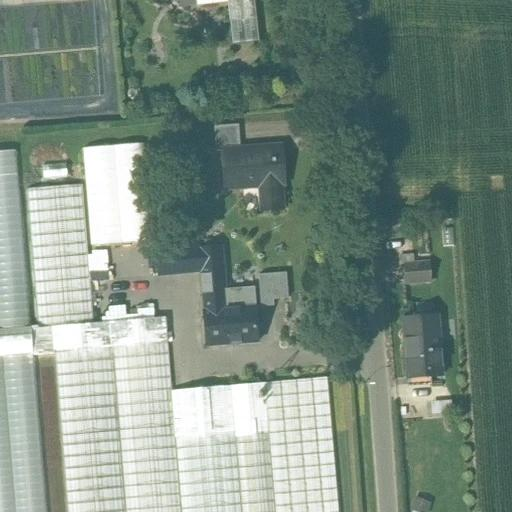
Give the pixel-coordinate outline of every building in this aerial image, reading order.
[(254,0),(227,0),(228,3),(232,45),(259,42),(254,0)] [(238,125),(214,127),(216,152),(221,151),(221,150),(240,149),(238,125)] [(145,143),(83,147),(89,245),(151,241),(145,143)] [(240,149),(221,150),(221,151),(224,190),(259,187),(261,211),(283,209),(281,185),(284,185),(281,146),(240,149)] [(0,331),(31,329),(16,155),(0,156),(0,331)] [(81,185),(26,190),(38,328),(52,327),(92,324),(81,185)] [(427,222),(421,223),(423,255),(429,255),(427,222)] [(192,238),(155,242),(156,254),(193,250),(192,238)] [(220,247),(199,249),(199,250),(201,271),(200,271),(204,312),(225,310),(220,247)] [(193,250),(156,254),(158,275),(200,271),(201,271),(199,250),(193,250)] [(413,256),(399,257),(399,266),(403,266),(414,265),(413,256)] [(414,265),(403,266),(405,284),(431,282),(430,264),(414,265)] [(260,301),(289,300),(288,273),(259,274),(260,301)] [(204,312),(203,312),(206,346),(257,342),(254,308),(225,310),(204,312)] [(437,317),(403,320),(408,379),(442,377),(437,317)] [(92,324),(52,327),(66,511),(180,511),(170,391),(164,318),(92,324)] [(0,511),(45,511),(33,361),(0,363),(0,511)] [(337,511),(327,377),(264,383),(275,511),(337,511)] [(275,511),(264,383),(170,391),(180,511),(275,511)]
